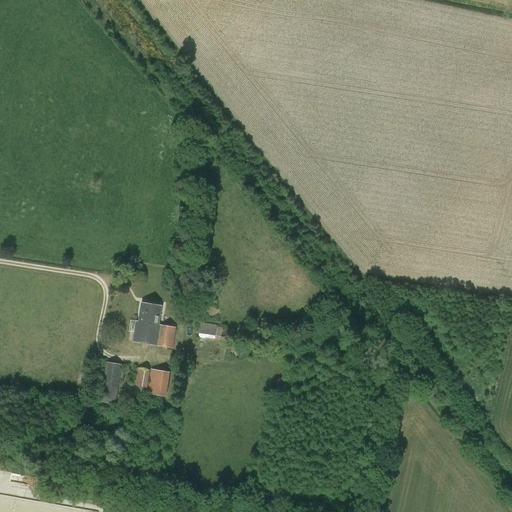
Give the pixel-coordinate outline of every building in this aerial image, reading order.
[(142,303),(139,323),(136,322),(133,342),(172,348),(175,328),(159,326),(162,306),(142,303)] [(216,329),(200,327),(199,337),(215,340),(216,329)] [(218,327),(216,336),(232,339),(234,329),(218,327)] [(255,331),(238,329),(236,339),(253,342),(255,331)] [(279,335),(277,345),(295,348),(297,337),(279,335)] [(101,402),(116,405),(122,365),(107,363),(101,402)] [(136,386),(135,393),(146,395),(150,370),(135,368),(133,385),(136,386)] [(147,394),(167,396),(170,372),(151,370),(147,394)]
